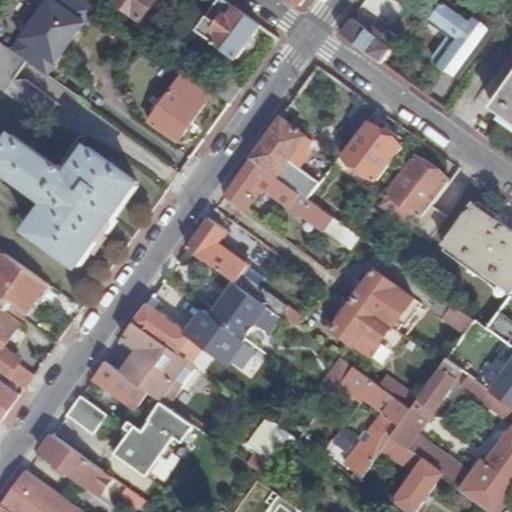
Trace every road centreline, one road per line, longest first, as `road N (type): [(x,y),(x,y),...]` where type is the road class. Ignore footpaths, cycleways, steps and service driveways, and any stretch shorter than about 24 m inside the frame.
road 1 (residential): [(0,472),(310,36)]
road 2 (residential): [(511,180),(310,36)]
road 3 (unknown): [(200,187),(43,94),(25,87),(0,93)]
